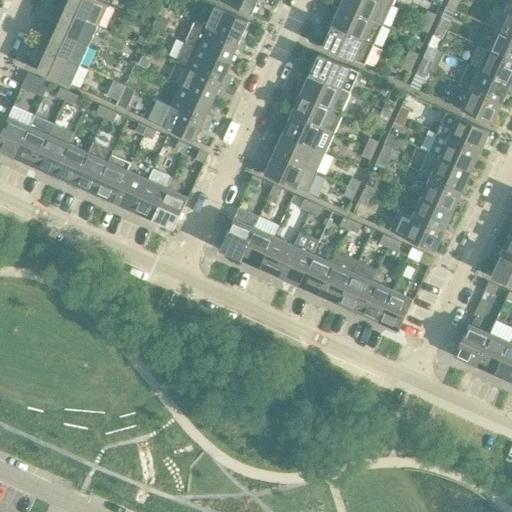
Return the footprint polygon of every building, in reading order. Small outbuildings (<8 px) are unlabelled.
[(98,25),(107,6),(107,5),(94,0),(68,0),(68,3),(61,0),(58,7),(98,25)] [(258,1),(265,4),(266,0),(221,0),(252,14),(258,1)] [(380,0),(343,0),(340,6),(383,25),(392,5),(380,0)] [(249,21),(215,6),(206,26),(246,45),(249,38),(243,35),(249,21)] [(374,45),(383,25),(340,6),(332,26),(374,45)] [(89,45),(98,25),(58,7),(54,14),(61,17),(56,30),(89,45)] [(511,11),(506,9),(497,29),(511,35),(511,11)] [(436,15),(427,11),(423,19),(432,23),(436,15)] [(157,14),(152,26),(164,31),(169,19),(157,14)] [(447,30),(450,21),(442,17),(438,26),(447,30)] [(419,28),(428,33),(432,23),(423,19),(419,28)] [(206,26),(195,21),(186,41),(231,61),(236,49),(243,52),(246,45),(206,26)] [(488,49),(511,59),(511,35),(497,29),(487,25),(477,45),(488,50),(488,49)] [(374,45),(332,26),(322,46),(365,66),(374,45)] [(438,26),(434,35),(442,39),(447,30),(438,26)] [(80,65),(89,45),(56,30),(50,42),(43,39),(40,46),(80,65)] [(143,46),(146,39),(139,36),(136,42),(143,46)] [(177,61),(188,66),(228,84),(231,77),(225,74),(231,61),(186,41),(177,61)] [(71,85),(80,65),(40,46),(37,54),(43,57),(37,70),(71,85)] [(511,59),(488,49),(488,50),(480,68),(511,83),(511,80),(511,59)] [(418,54),(410,50),(405,59),(414,63),(418,54)] [(349,70),(350,68),(319,54),(310,74),(341,88),(350,93),(358,74),(349,70)] [(432,60),(424,56),(420,65),(428,69),(432,60)] [(150,61),(142,57),(139,64),(147,68),(150,61)] [(402,67),(410,71),(414,63),(405,59),(402,67)] [(469,63),(460,84),(471,88),(502,102),(511,83),(480,68),(469,63)] [(416,74),(424,78),(428,69),(420,65),(416,74)] [(228,84),(188,66),(179,86),(213,101),(218,89),(225,92),(228,84)] [(28,73),(22,87),(43,97),(49,82),(28,73)] [(350,93),(341,88),(310,74),(301,94),(341,112),(350,93)] [(461,109),(492,123),(502,102),(471,88),(470,88),(460,84),(450,104),(461,109)] [(116,106),(123,109),(133,88),(126,85),(116,106)] [(213,101),(179,86),(170,105),(210,123),(214,116),(207,114),(213,101)] [(60,88),(56,97),(65,101),(69,92),(60,88)] [(73,105),(78,96),(69,92),(65,101),(73,105)] [(332,132),(341,112),(301,94),(292,114),(332,132)] [(392,111),(396,103),(387,99),(383,107),(392,111)] [(35,115),(14,105),(0,135),(0,150),(16,157),(30,126),(35,115)] [(100,105),(96,114),(104,118),(108,109),(100,105)] [(207,131),(210,124),(210,123),(170,105),(161,126),(194,141),(200,128),(207,131)] [(406,118),(410,109),(401,105),(397,114),(406,118)] [(383,107),(379,116),(388,120),(392,111),(383,107)] [(113,122),(117,113),(108,109),(104,118),(113,122)] [(458,117),(447,112),(438,132),(480,151),(489,131),(458,117)] [(323,152),(332,132),(292,114),(283,133),(323,152)] [(397,114),(393,123),(402,127),(406,118),(397,114)] [(139,123),(135,132),(144,135),(148,127),(139,123)] [(55,125),(50,135),(49,135),(35,166),(55,175),(69,144),(69,143),(73,133),(55,125)] [(35,166),(49,135),(30,126),(16,157),(35,166)] [(152,139),(156,131),(148,127),(144,135),(152,139)] [(429,152),(471,171),(480,151),(438,132),(429,152)] [(315,171),(323,152),(283,133),(274,153),(315,171)] [(378,142),(370,138),(366,147),(374,151),(378,142)] [(179,140),(174,150),(183,154),(187,144),(179,140)] [(94,142),(90,153),(89,152),(75,184),(94,193),(111,155),(113,151),(94,142)] [(75,184),(89,152),(69,144),(55,175),(75,184)] [(400,152),(383,145),(380,153),(388,157),(389,157),(396,160),(400,152)] [(362,156),(370,159),(374,151),(366,147),(362,156)] [(199,150),(195,159),(204,163),(208,154),(199,150)] [(462,191),(471,171),(429,152),(420,171),(462,191)] [(265,174),(296,188),(305,192),(315,171),(274,153),(265,174)] [(376,162),(384,166),(388,157),(380,153),(376,162)] [(127,170),(130,163),(111,155),(94,193),(114,202),(128,170),(127,170)] [(153,219),(168,188),(172,177),(153,168),(148,179),(134,211),(153,219)] [(128,170),(114,202),(134,211),(148,179),(128,170)] [(420,171),(420,172),(431,177),(422,196),(453,210),(462,191),(420,171)] [(258,188),(261,179),(253,175),(249,184),(258,188)] [(360,182),(352,178),(348,186),(356,190),(360,182)] [(375,188),(366,184),(362,193),(371,197),(375,188)] [(274,185),(270,194),(278,197),(282,189),(274,185)] [(344,195),(352,199),(356,190),(348,186),(344,195)] [(174,229),(188,197),(168,188),(153,219),(174,229)] [(358,202),(367,206),(371,197),(362,193),(358,202)] [(422,196),(413,216),(444,230),(453,210),(422,196)] [(305,199),(301,208),(309,212),(313,203),(305,199)] [(318,216),(322,207),(313,203),(309,212),(318,216)] [(239,207),(220,249),(240,259),(260,216),(239,207)] [(390,231),(435,251),(444,230),(413,216),(399,210),(390,231)] [(240,259),(260,268),(274,236),(279,225),(260,216),(240,259)] [(344,217),(340,225),(348,229),(352,220),(344,217)] [(358,233),(362,225),(352,220),(348,229),(358,233)] [(384,235),(380,243),(388,247),(392,238),(384,235)] [(294,245),(274,236),(260,268),(280,276),(294,245)] [(511,260),(511,237),(509,236),(500,256),(511,260)] [(397,251),(401,242),(392,238),(388,247),(397,251)] [(280,276),(300,285),(314,254),(294,245),(280,276)] [(333,263),(319,294),(339,303),(358,261),(338,252),(333,263)] [(420,261),(428,265),(432,256),(423,253),(420,261)] [(333,263),(314,254),(300,285),(319,294),(333,263)] [(511,260),(500,256),(491,276),(511,285),(511,260)] [(373,281),(378,270),(358,261),(339,303),(359,312),(373,281)] [(359,312),(378,321),(392,290),(373,281),(359,312)] [(488,282),(484,290),(493,294),(497,286),(488,282)] [(378,321),(399,330),(413,299),(392,290),(378,321)] [(490,334),(469,324),(455,355),(476,365),(490,334)] [(496,374),(510,343),(490,334),(476,365),(496,374)] [(511,381),(511,343),(510,343),(496,374),(511,381)]
